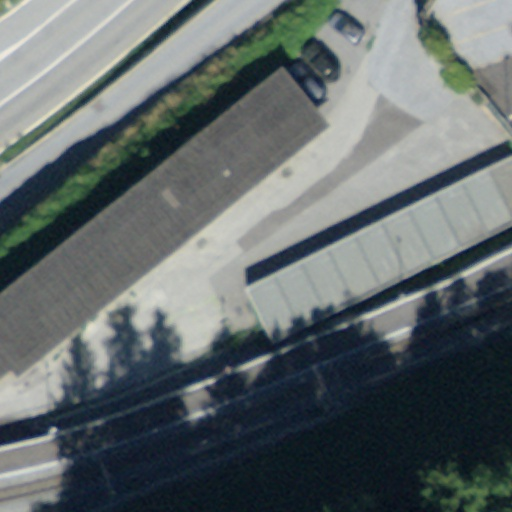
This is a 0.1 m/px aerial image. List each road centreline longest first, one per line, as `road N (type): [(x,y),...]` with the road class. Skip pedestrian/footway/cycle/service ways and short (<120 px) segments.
road 1 (unknown): [(331,0),(292,133),(264,176),(216,227),(0,389)]
road 2 (unknown): [(470,0),(450,45),(467,206)]
road 3 (primary): [(0,103),(129,0)]
